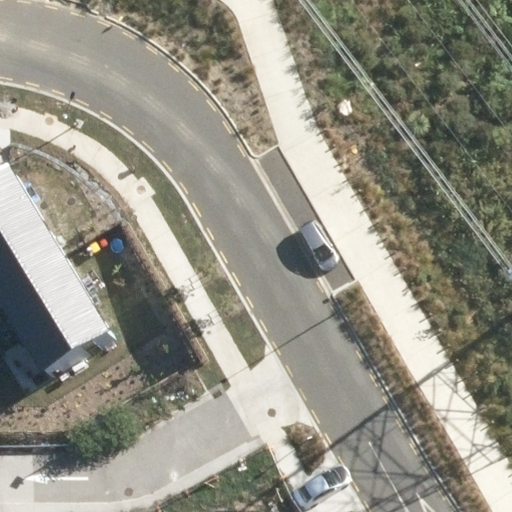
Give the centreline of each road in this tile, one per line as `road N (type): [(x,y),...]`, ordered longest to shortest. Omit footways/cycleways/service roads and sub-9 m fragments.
road 1 (residential): [(0,32),(90,51),(154,94),(319,357)]
road 2 (residential): [(319,357),(131,467),(0,469)]
road 3 (residential): [(319,357),(410,511)]
